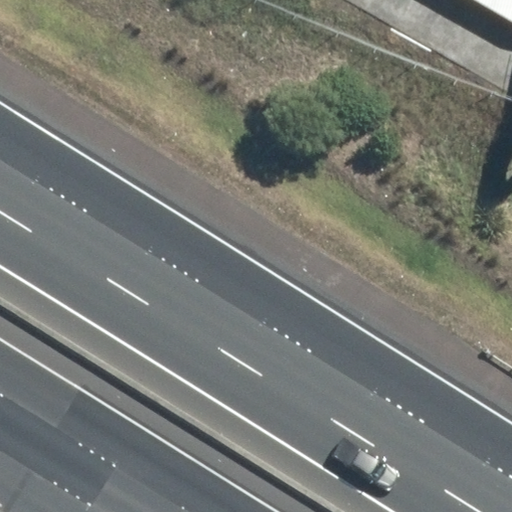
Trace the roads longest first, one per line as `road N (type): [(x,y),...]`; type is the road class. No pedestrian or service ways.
road 1 (motorway): [(0,208),(484,511)]
road 2 (motorway): [(180,511),(0,397)]
